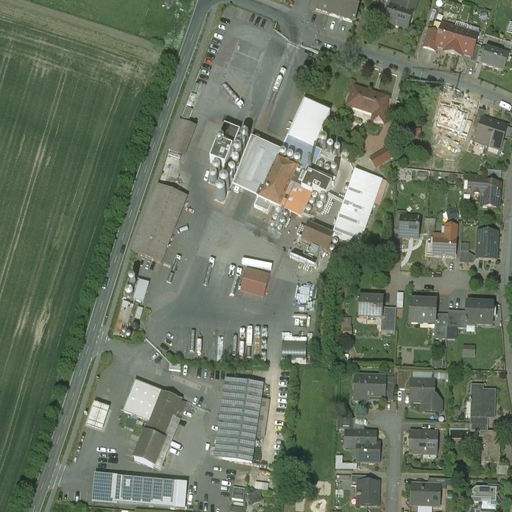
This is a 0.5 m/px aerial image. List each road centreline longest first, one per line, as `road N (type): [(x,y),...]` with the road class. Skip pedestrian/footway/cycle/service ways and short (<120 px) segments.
road 1 (tertiary): [(31,511),(204,0)]
road 2 (residential): [(511,106),(293,22)]
road 3 (residential): [(511,283),(390,277)]
